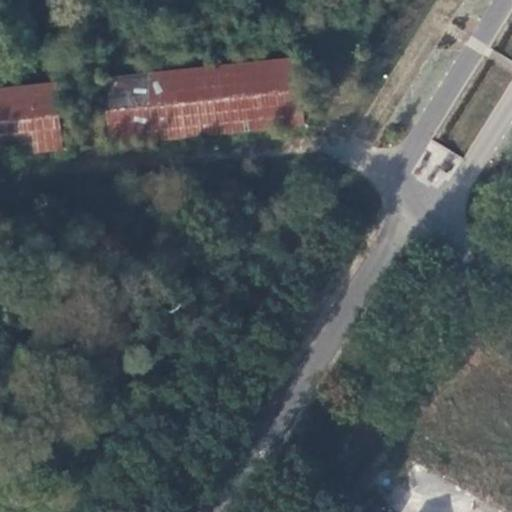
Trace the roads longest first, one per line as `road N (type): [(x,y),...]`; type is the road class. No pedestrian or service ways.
road 1 (track): [(417,146),(0,181)]
road 2 (residential): [(430,217),(241,511)]
road 3 (residential): [(509,0),(389,190)]
road 4 (residential): [(446,228),(511,122)]
